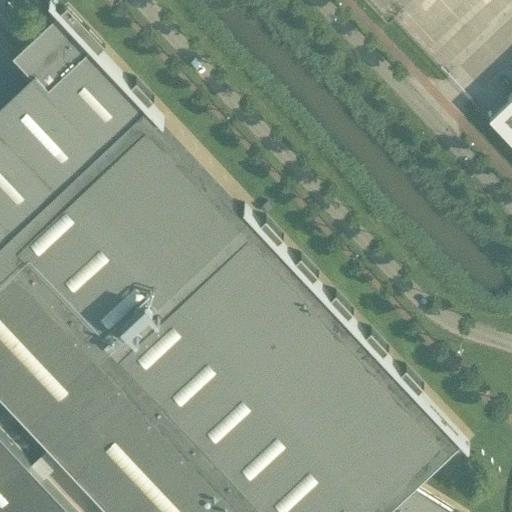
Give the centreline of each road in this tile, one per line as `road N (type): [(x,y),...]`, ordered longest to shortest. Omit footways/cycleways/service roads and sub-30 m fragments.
road 1 (tertiary): [(140,0),(429,310),(511,343)]
road 2 (tertiary): [(511,203),(316,0)]
